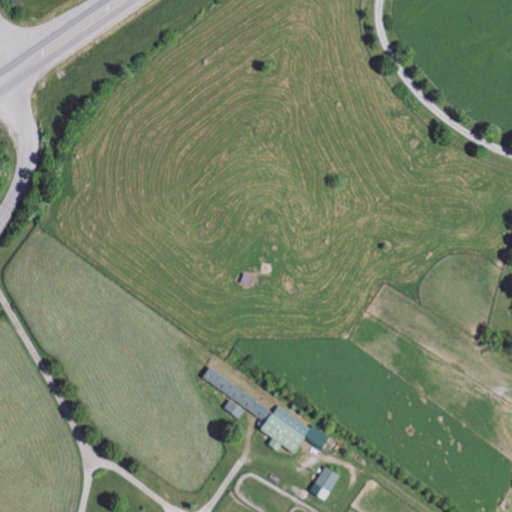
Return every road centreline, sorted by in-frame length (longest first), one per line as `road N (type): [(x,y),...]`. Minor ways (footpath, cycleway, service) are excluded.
road 1 (tertiary): [(6,80),(25,156),(0,222)]
road 2 (trunk): [(0,84),(121,0)]
